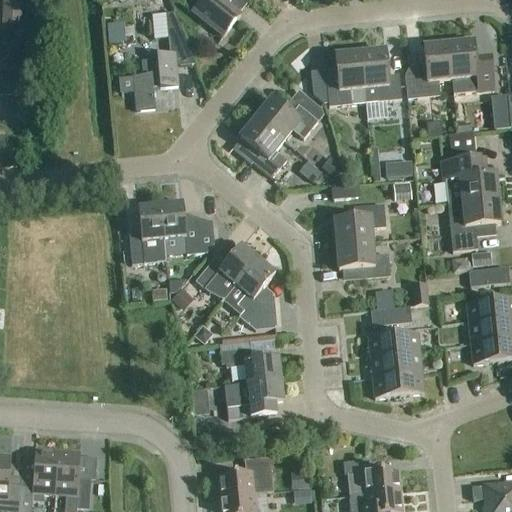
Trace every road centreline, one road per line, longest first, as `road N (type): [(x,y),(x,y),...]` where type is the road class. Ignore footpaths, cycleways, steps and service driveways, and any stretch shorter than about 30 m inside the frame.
road 1 (unclassified): [(439,439),(316,413),(299,247),(182,152)]
road 2 (unclassified): [(182,152),(291,24),(486,2),(511,15)]
road 3 (residential): [(0,414),(148,430),(172,449),(181,511)]
road 4 (unclassified): [(0,186),(169,163),(182,152)]
